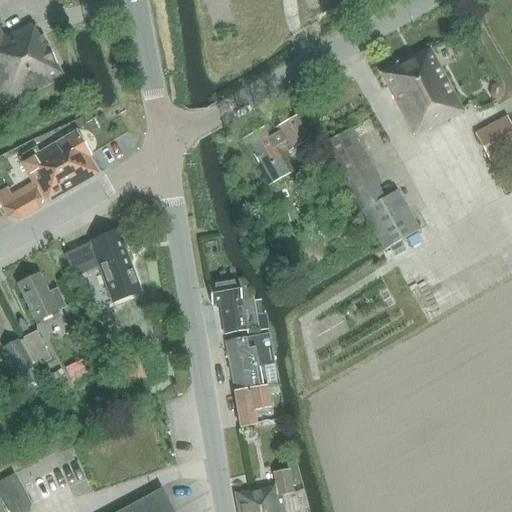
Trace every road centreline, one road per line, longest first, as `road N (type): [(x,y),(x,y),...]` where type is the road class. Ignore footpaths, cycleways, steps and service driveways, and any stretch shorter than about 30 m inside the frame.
road 1 (tertiary): [(227,511),(169,148)]
road 2 (tertiary): [(169,148),(431,0)]
road 3 (tertiary): [(0,250),(169,148)]
road 4 (tertiary): [(169,148),(134,0)]
